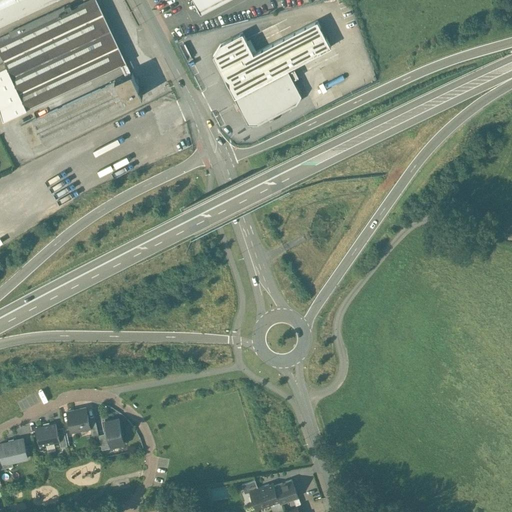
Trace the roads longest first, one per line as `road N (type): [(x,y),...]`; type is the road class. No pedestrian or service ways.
road 1 (trunk): [(511,57),(0,310)]
road 2 (trunk): [(0,324),(511,73)]
road 3 (trunk): [(304,331),(434,140),(511,82)]
road 4 (trunk): [(511,38),(447,59),(222,163)]
road 5 (trunk): [(0,345),(61,333),(259,348)]
road 6 (trunk): [(217,152),(86,221),(0,290)]
road 7 (residential): [(0,430),(70,393),(106,394),(150,442),(150,472),(125,511)]
road 8 (tertiary): [(217,152),(139,0)]
road 9 (tertiary): [(340,511),(290,360)]
road 10 (tertiary): [(260,281),(222,163)]
